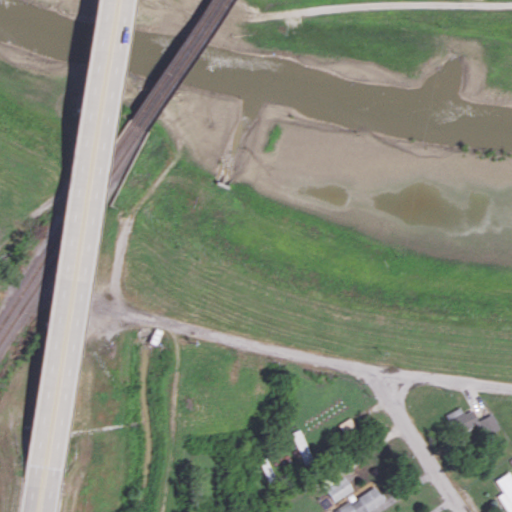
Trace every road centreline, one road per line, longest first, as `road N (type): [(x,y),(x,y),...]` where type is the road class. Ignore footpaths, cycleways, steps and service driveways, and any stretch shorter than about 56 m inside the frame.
road 1 (primary): [(47,502),(118,0)]
road 2 (primary): [(100,0),(29,500)]
road 3 (residential): [(124,308),(384,371),(511,389)]
road 4 (residential): [(384,371),(462,511)]
